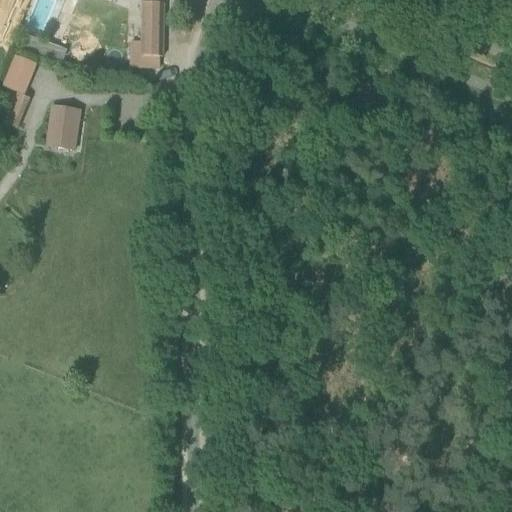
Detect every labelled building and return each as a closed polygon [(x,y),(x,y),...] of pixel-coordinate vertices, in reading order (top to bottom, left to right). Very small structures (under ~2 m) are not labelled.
[(0,0),(0,28),(4,30),(16,0),(0,0)] [(163,58),(163,4),(142,4),(142,43),(131,43),(131,58),(163,58)] [(23,39),(20,48),(36,53),(39,43),(23,39)] [(265,94),(265,67),(250,67),(250,93),(265,94)] [(16,94),(3,124),(19,130),(31,100),(16,94)] [(52,108),(47,148),(74,152),(80,111),(52,108)]
